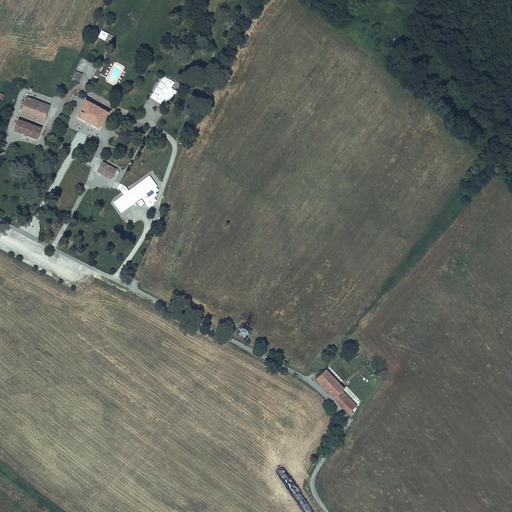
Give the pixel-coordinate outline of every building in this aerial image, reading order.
[(98,38),(110,43),(113,36),(101,31),(98,38)] [(81,73),(74,71),(72,78),(79,81),(81,73)] [(171,89),(175,83),(163,76),(150,99),(161,105),(164,100),(170,103),(176,92),(171,89)] [(48,107),(25,98),(19,115),(42,124),(48,107)] [(76,118),(77,118),(78,117),(86,121),(85,123),(90,125),(90,124),(98,128),(97,129),(98,130),(107,114),(108,115),(110,112),(106,109),(104,112),(88,103),(90,100),(85,98),(83,102),(85,102),(76,118)] [(39,129),(17,120),(13,130),(35,139),(39,129)] [(102,163),(97,172),(110,179),(115,170),(102,163)] [(115,170),(110,179),(113,181),(118,172),(115,170)] [(113,203),(120,214),(142,199),(148,207),(157,202),(153,197),(160,192),(150,176),(128,191),(125,186),(120,190),(124,196),(113,203)] [(317,379),(331,396),(348,415),(352,412),(357,407),(343,391),(344,390),(327,370),(317,379)]
